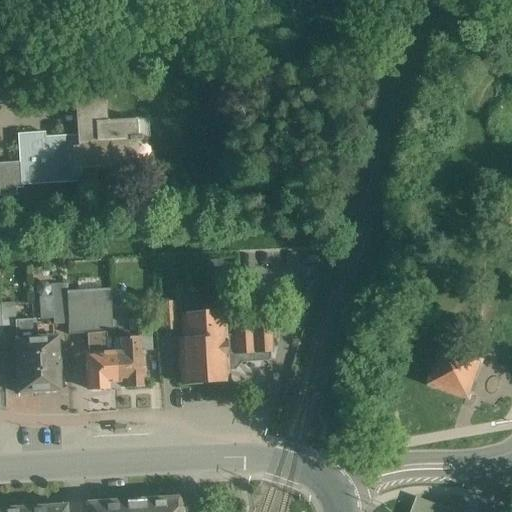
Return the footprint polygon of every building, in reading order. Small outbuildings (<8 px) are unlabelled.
[(80,137),(36,139),(36,134),(17,135),(19,163),(0,164),(0,197),(16,196),(16,189),(22,189),(21,186),(81,182),(80,164),(137,160),(137,159),(134,159),(132,141),(141,141),(141,138),(136,138),(135,120),(104,123),(102,97),(78,98),(80,137)] [(511,208),(508,207),(498,211),(498,221),(499,227),(508,231),(511,229),(511,208)] [(246,274),(234,275),(236,295),(248,294),(246,274)] [(65,285),(51,286),(51,298),(53,319),(53,325),(67,324),(66,293),(65,285)] [(109,291),(66,293),(67,324),(68,336),(90,334),(105,333),(106,342),(113,342),(112,331),(111,331),(109,291)] [(51,298),(38,299),(40,320),(53,319),(51,298)] [(174,304),(158,305),(160,330),(176,329),(174,304)] [(13,305),(0,305),(1,329),(14,328),(15,328),(14,322),(13,305)] [(222,314),(182,317),(183,341),(178,341),(179,365),(181,365),(182,384),(226,381),(223,337),(222,314)] [(34,320),(14,322),(15,328),(14,328),(15,340),(14,340),(17,394),(35,393),(35,385),(38,385),(35,339),(34,320)] [(138,338),(127,339),(127,332),(130,332),(129,320),(111,322),(112,331),(113,342),(120,341),(121,353),(113,354),(115,382),(124,382),(124,388),(143,387),(141,352),(138,352),(138,338)] [(270,328),(233,330),(234,336),(223,337),(226,369),(232,368),(240,359),(242,360),(248,360),(254,354),(272,352),(270,328)] [(105,333),(90,334),(90,340),(87,341),(87,355),(85,355),(87,390),(107,389),(106,383),(115,382),(113,354),(106,354),(106,342),(105,333)] [(56,338),(35,339),(38,385),(41,385),(41,393),(59,392),(56,338)] [(430,392),(467,406),(480,369),(443,356),(430,392)] [(178,498),(125,502),(125,511),(182,511),(184,507),(178,498)] [(125,511),(125,502),(89,504),(89,511),(125,511)]
